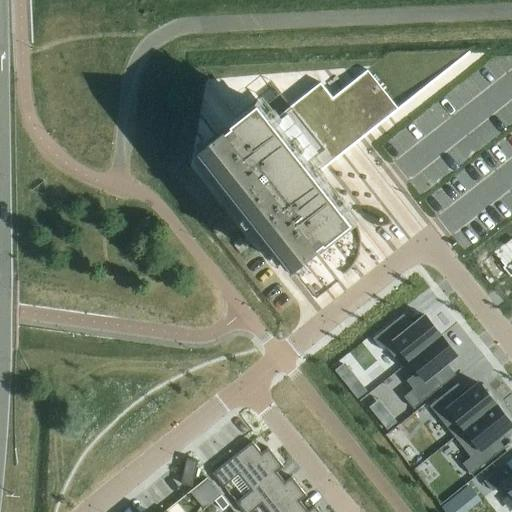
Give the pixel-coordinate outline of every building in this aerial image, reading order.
[(227,130),(199,152),(293,271),(321,249),(353,224),(316,176),(398,111),(367,72),(333,99),(321,84),(291,108),(273,122),(259,105),(227,130)] [(511,239),(495,253),(506,266),(502,268),(510,278),(511,277),(511,239)] [(395,322),(373,339),(383,352),(387,348),(402,368),(441,336),(425,316),(404,333),(395,322)] [(441,336),(402,368),(406,365),(414,375),(406,381),(413,390),(404,397),(413,410),(442,387),(433,376),(457,357),(441,336)] [(347,367),(338,374),(346,386),(356,378),(347,367)] [(448,392),(430,407),(455,438),(496,405),(480,385),(457,403),(448,392)] [(511,425),(496,405),(455,438),(471,458),(462,465),(471,475),(496,455),(488,445),(511,425)] [(389,414),(380,421),(387,431),(397,423),(389,414)] [(277,473),(284,468),(268,449),(261,454),(252,443),(213,474),(223,488),(239,475),(251,491),(275,472),(277,473)] [(186,486),(192,488),(198,462),(187,460),(181,484),(181,485),(186,486)] [(511,495),(511,472),(506,464),(484,482),(492,492),(503,484),(511,495)] [(300,502),(307,497),(291,478),(285,483),(277,473),(275,472),(251,491),(236,503),(242,511),(252,511),(262,505),(267,511),(284,511),(299,501),(300,502)] [(229,506),(221,496),(215,502),(222,511),(229,506)] [(455,499),(442,508),(444,511),(461,511),(464,510),(455,499)] [(318,511),(315,507),(308,511),(307,511),(300,502),(299,501),(284,511),(318,511)]
